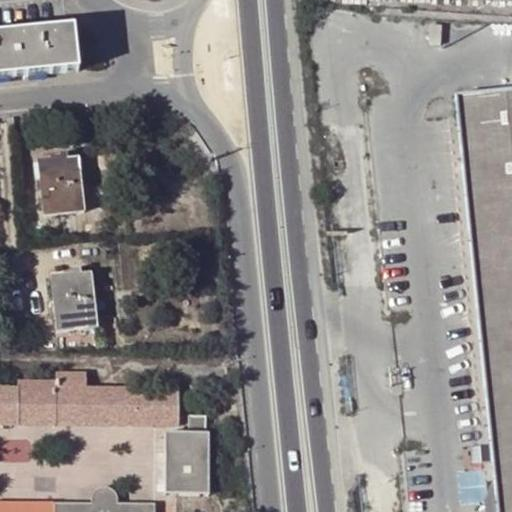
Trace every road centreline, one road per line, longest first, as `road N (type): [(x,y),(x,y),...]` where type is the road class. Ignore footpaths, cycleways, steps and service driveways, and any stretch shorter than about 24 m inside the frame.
road 1 (unclassified): [(511,57),(417,69),(398,106),(418,346),(444,511)]
road 2 (primary): [(242,0),(291,511)]
road 3 (primary): [(329,511),(281,0)]
road 4 (unclassified): [(189,94),(236,174),(268,511)]
road 5 (unclassified): [(0,107),(139,92)]
